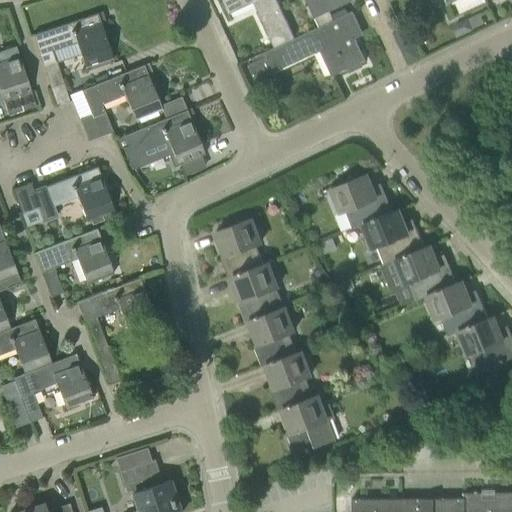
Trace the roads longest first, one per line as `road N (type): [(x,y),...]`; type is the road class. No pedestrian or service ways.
road 1 (unknown): [(0,220),(13,260),(65,347),(97,434)]
road 2 (residential): [(511,279),(361,107)]
road 3 (residential): [(0,477),(202,387)]
road 4 (residential): [(177,209),(95,159),(0,139)]
road 5 (residential): [(202,387),(177,258),(177,209)]
road 6 (residential): [(261,156),(190,0)]
road 7 (residential): [(361,107),(511,34)]
road 8 (residential): [(226,511),(202,387)]
